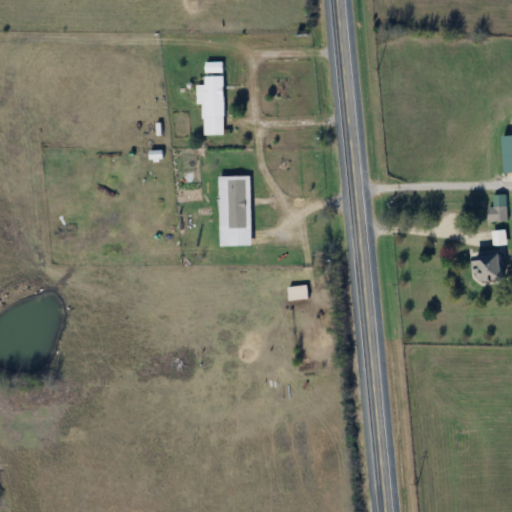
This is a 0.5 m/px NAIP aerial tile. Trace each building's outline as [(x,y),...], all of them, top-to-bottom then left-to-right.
[(208,73),(223,73),(223,62),(208,62),(208,73)] [(206,135),(225,135),(225,75),(206,75),(206,135)] [(511,134),(503,135),(504,173),(511,172),(511,134)] [(490,208),(490,220),(507,220),(507,208),(490,208)] [(494,246),(508,245),(507,230),(493,231),(494,246)] [(506,279),(505,255),(476,255),(476,267),(482,267),(483,280),(506,279)] [(291,301),(310,299),(308,285),(290,287),(291,301)]
